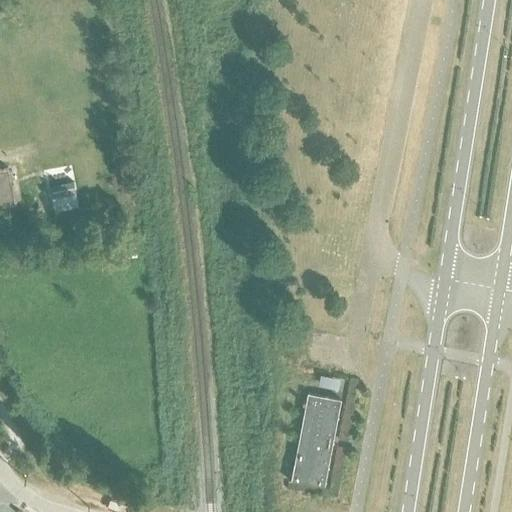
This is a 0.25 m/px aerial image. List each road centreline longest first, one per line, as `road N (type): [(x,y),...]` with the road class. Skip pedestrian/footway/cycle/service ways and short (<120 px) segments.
road 1 (primary): [(486,0),(407,511)]
road 2 (primary): [(462,511),(511,202)]
